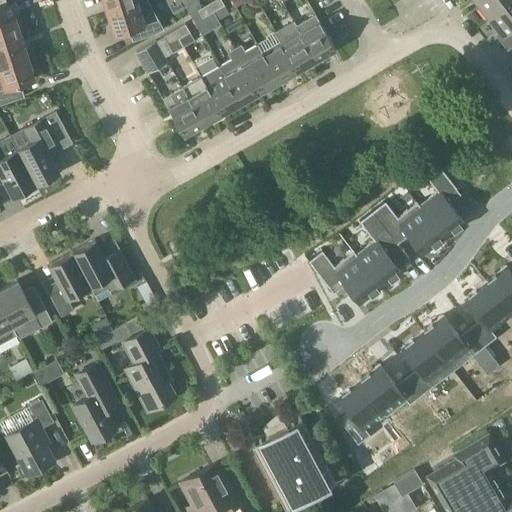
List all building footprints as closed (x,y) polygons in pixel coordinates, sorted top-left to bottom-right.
[(102,0),(107,13),(145,0),(102,0)] [(132,41),(151,35),(165,28),(147,0),(145,0),(107,13),(113,34),(128,29),(132,41)] [(212,0),(207,3),(212,11),(224,4),(221,0),(212,0)] [(489,20),(511,1),(511,0),(474,0),(474,1),(489,20)] [(511,1),(489,20),(503,38),(511,30),(511,1)] [(0,43),(22,37),(15,15),(11,17),(7,3),(0,5),(0,43)] [(202,16),(212,11),(207,3),(198,9),(202,16)] [(296,24),(316,59),(335,48),(315,14),(296,24)] [(294,22),(275,33),(280,42),(296,70),(316,59),(296,24),(294,22)] [(174,30),(184,47),(195,41),(185,23),(174,30)] [(174,30),(163,36),(174,54),(184,47),(174,30)] [(0,65),(28,56),(22,37),(0,43),(0,65)] [(156,40),(136,52),(147,72),(167,61),(156,40)] [(277,81),(296,70),(280,42),(261,53),(277,81)] [(258,92),(277,81),(261,53),(257,45),(247,50),(243,44),(234,49),(258,92)] [(232,58),(219,66),(223,74),(240,102),(258,92),(234,49),(229,52),(232,58)] [(0,65),(0,103),(24,95),(20,83),(35,78),(28,56),(0,65)] [(200,76),(205,85),(221,113),(240,102),(223,74),(219,66),(200,76)] [(187,95),(203,123),(221,113),(205,85),(200,76),(182,87),(187,95)] [(182,87),(162,98),(183,135),(203,123),(187,95),(182,87)] [(46,147),(58,141),(61,147),(73,140),(59,114),(47,120),(45,117),(10,136),(17,148),(35,182),(58,170),(46,147)] [(35,182),(17,148),(4,155),(0,147),(0,182),(5,180),(12,195),(35,182)] [(419,205),(443,237),(464,221),(449,202),(460,193),(455,187),(456,186),(436,161),(422,171),(437,191),(419,205)] [(385,200),(372,210),(397,242),(408,234),(423,253),(443,237),(419,205),(416,201),(416,202),(397,216),(385,200)] [(357,254),(355,254),(356,255),(380,286),(400,270),(386,251),(397,242),(372,210),(359,220),(374,240),(357,254)] [(94,239),(72,251),(90,285),(95,294),(108,288),(109,290),(134,276),(122,254),(107,262),(94,239)] [(321,250),(308,260),(328,286),(328,285),(333,292),(345,283),(360,302),(380,286),(356,255),(355,254),(357,254),(354,250),(353,251),(334,265),(322,249),(321,250)] [(76,292),(90,285),(72,251),(48,263),(61,286),(49,293),(61,315),(73,309),(69,301),(79,296),(76,292)] [(511,273),(505,265),(485,281),(510,313),(511,310),(511,273)] [(17,280),(0,289),(0,303),(11,324),(17,336),(18,338),(41,326),(41,327),(52,321),(38,296),(28,301),(17,280)] [(485,281),(465,297),(480,317),(469,325),(484,345),(496,336),(490,328),(510,313),(485,281)] [(0,344),(17,336),(11,324),(0,303),(0,344)] [(442,314),(422,330),(453,369),(455,368),(484,345),(469,325),(458,334),(442,314)] [(96,321),(82,329),(90,343),(105,335),(96,321)] [(148,328),(123,341),(134,363),(125,368),(147,410),(172,397),(173,392),(162,371),(166,369),(157,352),(160,350),(148,328)] [(422,330),(402,346),(417,366),(406,375),(421,394),(452,369),(453,369),(422,330)] [(86,398),(73,405),(91,440),(116,427),(101,399),(114,392),(97,360),(73,373),(86,398)] [(379,363),(359,379),(383,411),(382,411),(385,415),(406,399),(409,403),(421,394),(406,375),(395,383),(379,363)] [(21,378),(26,387),(36,381),(32,372),(21,378)] [(349,409),(338,417),(343,424),(357,443),(369,434),(363,426),(382,411),(383,411),(359,379),(338,395),(349,409)] [(28,405),(0,419),(0,423),(6,434),(27,474),(54,460),(40,435),(44,433),(41,427),(53,420),(41,398),(28,405)] [(334,480),(300,417),(251,443),(285,507),(334,480)] [(402,424),(361,446),(379,477),(420,455),(402,424)] [(440,477),(431,482),(448,511),(511,511),(511,493),(506,497),(489,468),(505,459),(489,433),(454,454),(456,457),(435,469),(440,477)] [(238,505),(216,462),(180,481),(193,504),(187,507),(190,511),(211,511),(223,506),(226,511),(238,505)] [(416,469),(395,481),(403,496),(424,483),(416,469)] [(154,511),(147,499),(122,511),(154,511)]
